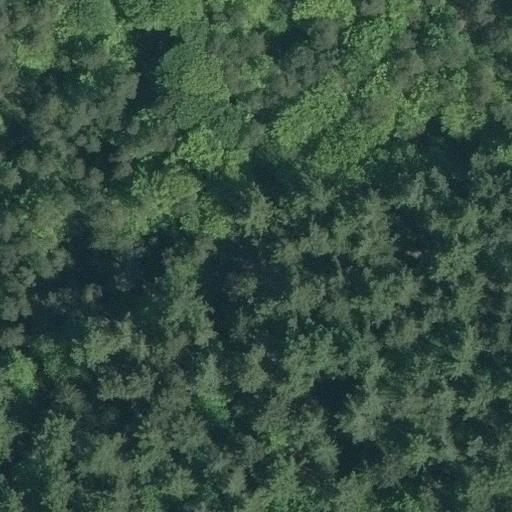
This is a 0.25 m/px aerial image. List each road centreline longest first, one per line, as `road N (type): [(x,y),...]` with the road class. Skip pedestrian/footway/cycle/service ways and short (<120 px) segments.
road 1 (track): [(0,370),(112,314),(263,259),(323,249),(401,250),(511,268)]
road 2 (track): [(407,511),(263,259)]
road 3 (track): [(159,0),(263,259)]
